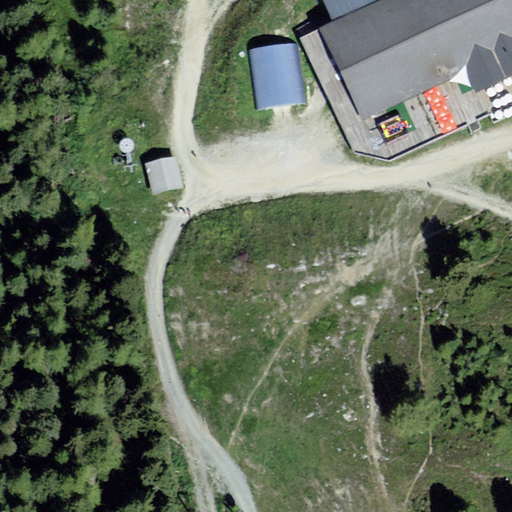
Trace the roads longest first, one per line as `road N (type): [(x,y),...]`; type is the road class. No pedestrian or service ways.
road 1 (track): [(200,0),(181,127),(192,171),(225,198),(468,154),(511,137)]
road 2 (track): [(248,511),(238,483),(182,418),(160,337),(158,284),(170,244),(185,212),(225,198)]
road 3 (track): [(511,213),(401,166)]
